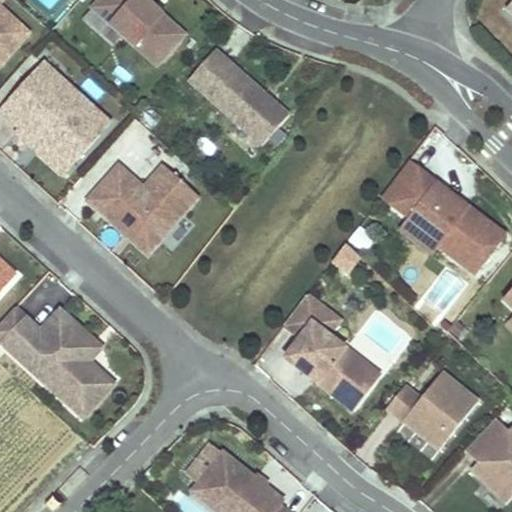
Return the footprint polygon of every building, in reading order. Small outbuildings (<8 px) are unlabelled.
[(95,0),(79,19),(111,47),(121,36),(154,66),(182,34),(143,0),(95,0)] [(0,63),(28,33),(0,7),(0,63)] [(289,116),(215,50),(188,80),(236,123),(262,146),(289,116)] [(66,171),(109,122),(43,63),(0,111),(0,112),(19,129),(66,171)] [(262,146),(236,123),(226,134),(252,157),(262,146)] [(66,171),(19,129),(15,133),(62,176),(66,171)] [(503,235),(466,206),(462,211),(452,203),(455,198),(407,162),(381,197),(409,218),(407,220),(423,232),(425,230),(439,241),(436,245),(437,246),(473,274),(503,235)] [(187,209),(176,199),(187,187),(166,168),(144,193),(119,170),(91,202),(148,253),(187,209)] [(187,209),(198,197),(187,187),(176,199),(187,209)] [(466,206),(455,198),(452,203),(462,211),(466,206)] [(436,245),(439,241),(425,230),(423,232),(407,220),(398,232),(429,256),(433,251),(437,246),(436,245)] [(347,243),(365,254),(376,236),(358,225),(347,243)] [(350,272),(359,258),(342,247),(333,261),(350,272)] [(0,292),(16,275),(0,259),(0,292)] [(511,290),(501,302),(511,312),(511,290)] [(367,365),(330,337),(341,322),(306,295),(283,325),(301,338),(285,358),(295,366),(308,375),(330,393),(341,400),(367,365)] [(15,307),(0,323),(0,340),(77,411),(101,385),(81,367),(81,357),(95,341),(60,310),(41,330),(15,307)] [(102,348),(95,341),(81,357),(81,367),(101,385),(77,411),(84,418),(115,384),(89,362),(102,348)] [(365,392),(379,374),(367,365),(341,400),(353,409),(365,392)] [(439,450),(477,401),(441,372),(420,399),(404,386),(386,408),(439,450)] [(503,508),(511,497),(511,431),(510,429),(503,436),(490,423),(459,456),(472,469),(477,473),(473,479),(503,508)] [(287,511),(279,506),(283,501),(264,485),(261,490),(253,483),(256,479),(223,452),(196,486),(229,511),(287,511)] [(473,479),(477,473),(472,469),(467,473),(473,479)] [(264,485),(256,479),(253,483),(261,490),(264,485)] [(229,511),(196,486),(190,493),(213,511),(229,511)]
